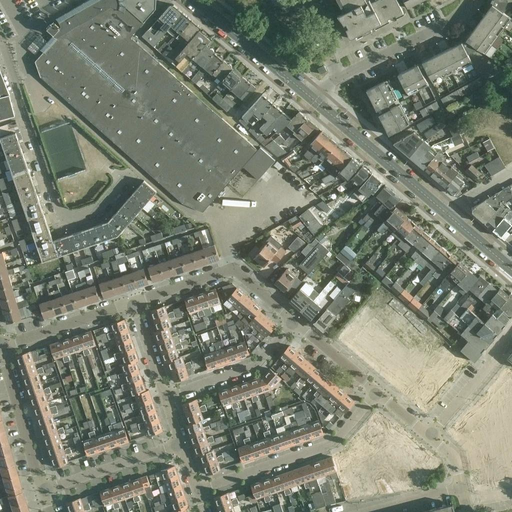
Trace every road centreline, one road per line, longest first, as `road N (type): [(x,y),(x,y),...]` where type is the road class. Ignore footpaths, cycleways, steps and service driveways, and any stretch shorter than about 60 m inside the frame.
road 1 (residential): [(130,181),(102,212),(66,224),(58,217),(0,45)]
road 2 (residential): [(195,490),(331,444),(377,393)]
road 3 (tertiary): [(451,214),(314,102)]
road 4 (tertiary): [(314,102),(191,0)]
road 5 (residential): [(162,397),(254,365),(293,321)]
road 6 (residential): [(337,80),(450,21),(468,0)]
road 7 (residential): [(41,491),(0,352)]
road 8 (residential): [(41,491),(179,447)]
road 9 (residential): [(0,345),(129,305)]
road 10 (residential): [(429,437),(511,340)]
